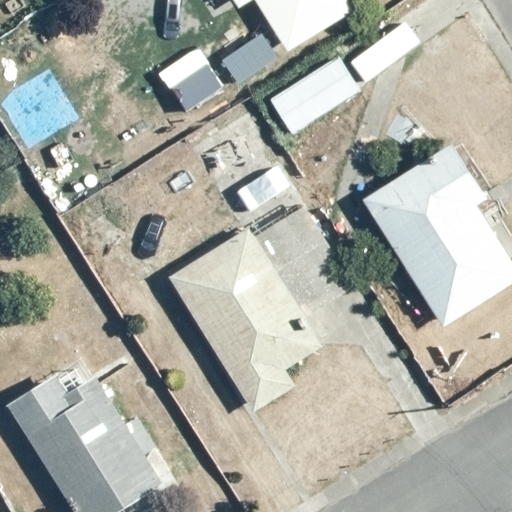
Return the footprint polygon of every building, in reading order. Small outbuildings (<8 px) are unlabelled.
[(237,0),(242,7),(254,0),(261,0),(292,50),(358,10),(352,0),(237,0)] [(241,41),(204,67),(220,91),(258,65),(241,41)] [(343,54),(273,98),(295,134),(366,89),(343,54)] [(457,145),(369,199),(447,326),(511,285),(511,254),(481,205),(491,199),(457,145)] [(254,226),(172,276),(257,413),(302,386),(291,369),(329,346),(310,318),(359,286),(308,206),(258,234),(254,226)] [(61,373),(11,404),(77,511),(147,511),(140,500),(167,483),(149,454),(159,448),(141,418),(130,425),(100,376),(73,393),(61,373)]
